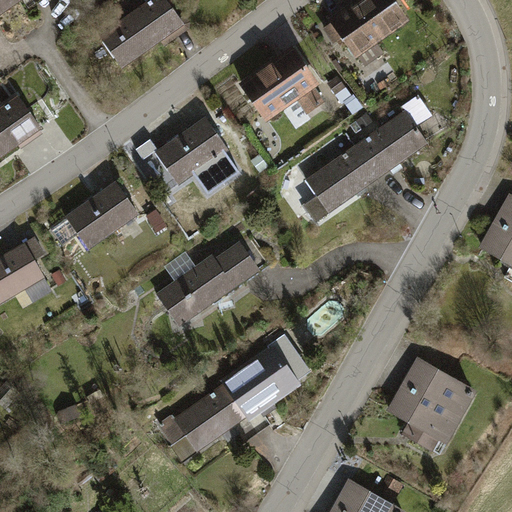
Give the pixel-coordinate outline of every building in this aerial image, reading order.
[(0,0),(0,14),(19,2),(27,12),(37,5),(33,0),(0,0)] [(186,25),(168,0),(150,0),(99,37),(123,70),(186,25)] [(419,28),(400,0),(380,0),(363,11),(360,6),(335,22),(339,28),(332,32),(345,51),(352,46),(364,65),(419,28)] [(339,106),(300,50),(246,88),(274,127),(303,107),(315,123),(339,106)] [(344,78),(332,87),(350,112),(338,121),(345,131),(369,114),(344,78)] [(0,158),(41,129),(19,97),(0,110),(0,158)] [(438,122),(423,101),(408,112),(411,117),(362,150),(385,183),(435,149),(423,132),(438,122)] [(245,169),(212,122),(161,157),(184,191),(213,171),(223,185),(245,169)] [(385,183),(362,150),(312,185),(324,201),(312,210),(323,226),(385,183)] [(147,219),(124,185),(56,231),(70,251),(86,240),(96,255),(147,219)] [(511,210),(489,252),(511,264),(511,210)] [(52,261),(40,241),(0,265),(0,314),(22,301),(31,315),(64,295),(45,264),(52,261)] [(268,277),(246,242),(203,271),(198,263),(176,277),(181,285),(163,297),(185,332),(268,277)] [(233,386),(266,433),(288,418),(277,403),(317,375),(291,339),(279,347),(282,352),(233,386)] [(425,360),(395,414),(417,425),(410,437),(451,460),(487,394),(425,360)] [(266,433),(233,386),(184,421),(181,416),(166,427),(192,464),(233,435),(242,449),(266,433)] [(411,511),(357,481),(339,511),(411,511)]
